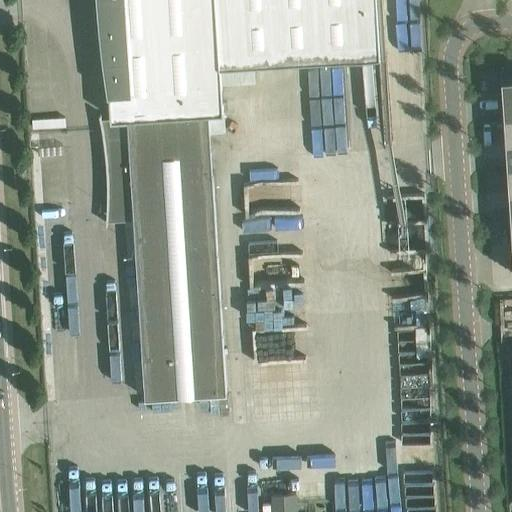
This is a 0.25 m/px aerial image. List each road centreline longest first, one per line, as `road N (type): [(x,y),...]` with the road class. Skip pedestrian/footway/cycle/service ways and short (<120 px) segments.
road 1 (unclassified): [(478,511),(449,69),(468,29),(511,22)]
road 2 (secondary): [(9,511),(0,380)]
